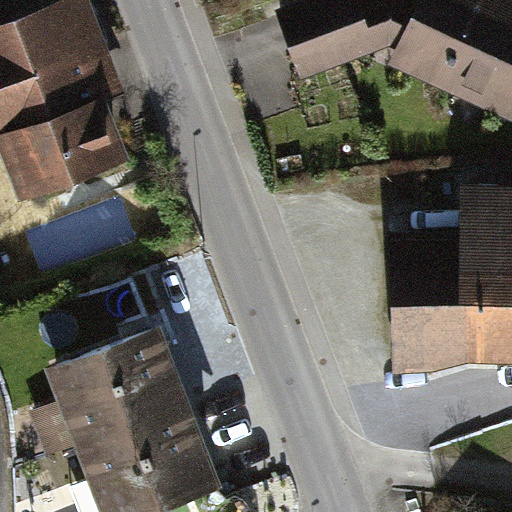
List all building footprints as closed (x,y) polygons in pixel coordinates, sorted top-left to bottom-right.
[(98,0),(89,0),(0,30),(0,154),(8,152),(29,213),(136,176),(111,103),(132,96),(98,0)] [(399,0),(335,0),(291,13),(313,95),(398,70),(408,33),(399,0)] [(511,0),(429,0),(398,70),(511,119),(511,0)] [(467,228),(398,229),(402,373),(511,370),(511,165),(465,167),(467,228)] [(167,314),(44,357),(99,511),(117,511),(224,474),(167,314)]
